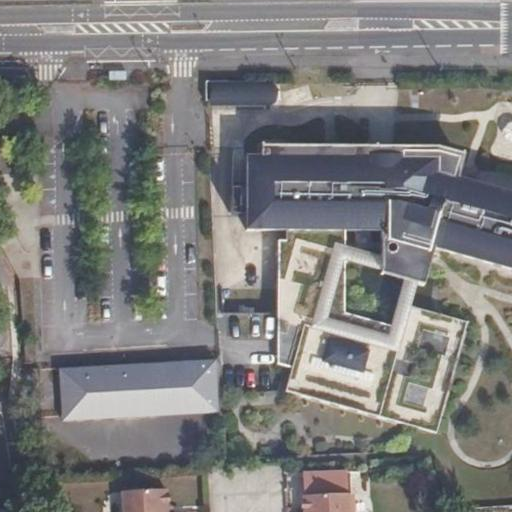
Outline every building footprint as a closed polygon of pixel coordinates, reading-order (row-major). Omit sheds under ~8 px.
[(511,195),(451,181),(453,172),(257,125),(249,160),(222,272),(276,284),(287,239),(322,248),(305,319),(295,317),(291,334),(277,331),(269,364),(288,368),(283,389),(373,410),(394,324),(439,335),(428,384),(425,384),(416,423),(435,428),(441,401),(444,402),(464,322),(410,309),(423,253),(511,274),(511,195)] [(215,357),(60,363),(62,418),(217,410),(215,357)] [(306,494),(348,492),(347,468),(307,469),(306,494)] [(167,511),(167,489),(124,490),(124,511),(167,511)] [(350,511),(349,492),(348,492),(306,494),(305,494),(305,511),(350,511)]
